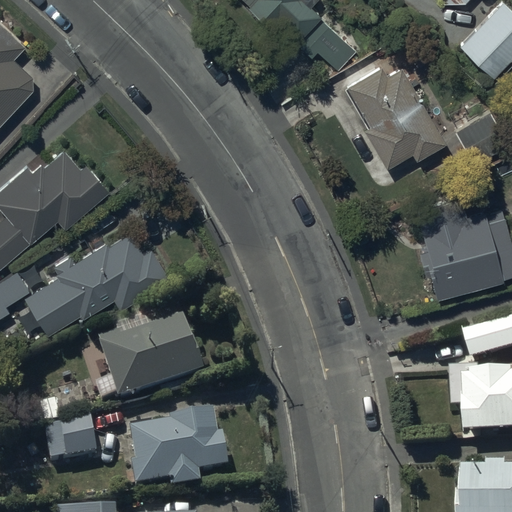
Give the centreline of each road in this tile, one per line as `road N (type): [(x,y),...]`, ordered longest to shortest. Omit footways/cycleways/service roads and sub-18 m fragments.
road 1 (unclassified): [(321,356),(277,237),(242,175),(165,69),(94,0)]
road 2 (residential): [(511,303),(321,356)]
road 3 (unclassified): [(344,511),(321,356)]
